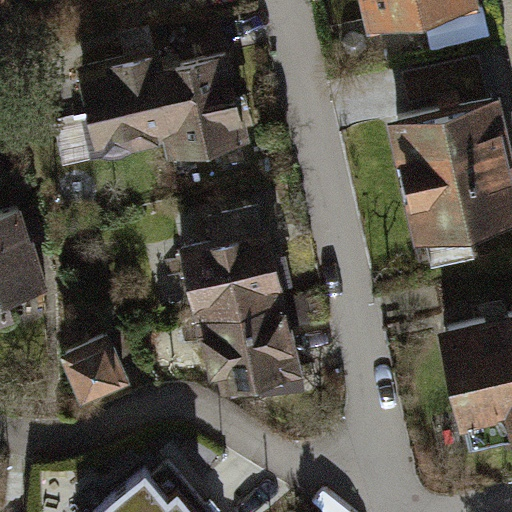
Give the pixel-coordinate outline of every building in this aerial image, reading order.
[(505,0),(384,0),(392,36),(508,11),(505,0)] [(192,166),(275,150),(254,43),(183,56),(180,38),(135,47),(137,61),(104,68),(120,153),(187,140),(192,166)] [(416,66),(424,103),(498,86),(490,49),(416,66)] [(511,98),(415,120),(445,249),(511,234),(511,98)] [(0,196),(0,325),(78,298),(37,183),(0,196)] [(198,215),(234,401),(326,383),(290,197),(198,215)] [(78,342),(103,400),(160,375),(134,317),(78,342)] [(511,323),(468,332),(489,439),(511,434),(511,323)] [(96,511),(214,511),(170,460),(153,474),(148,468),(96,511)]
